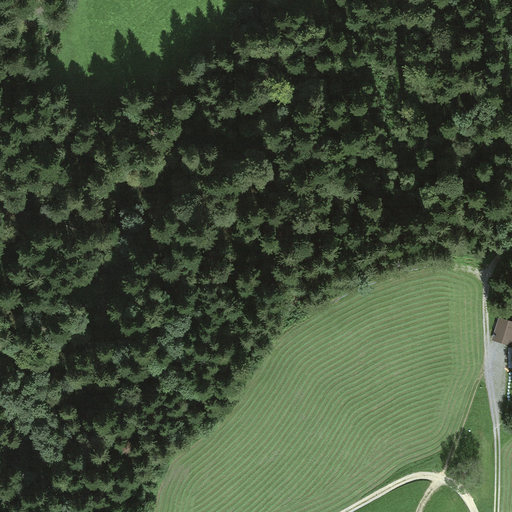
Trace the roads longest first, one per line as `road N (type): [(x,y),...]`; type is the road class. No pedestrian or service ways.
road 1 (track): [(487,367),(419,511)]
road 2 (track): [(347,511),(424,475),(451,483),(474,511)]
road 3 (track): [(487,367),(498,435),(496,511)]
road 4 (track): [(511,237),(488,281),(487,367)]
